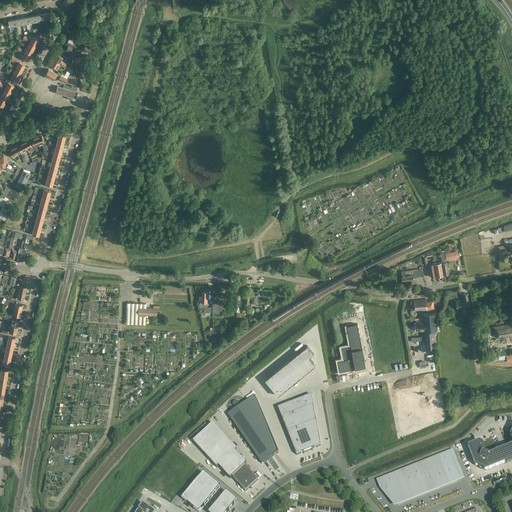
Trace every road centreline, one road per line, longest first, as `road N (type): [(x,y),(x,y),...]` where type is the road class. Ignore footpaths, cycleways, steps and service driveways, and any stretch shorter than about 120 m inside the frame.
road 1 (residential): [(2,462),(38,271)]
road 2 (residential): [(215,275),(40,264)]
road 3 (unclassified): [(337,462),(329,388),(412,373)]
road 4 (residential): [(40,264),(79,123)]
road 5 (tertiary): [(0,134),(70,10)]
road 6 (residential): [(381,293),(511,272)]
road 7 (residential): [(79,123),(95,76),(70,10)]
